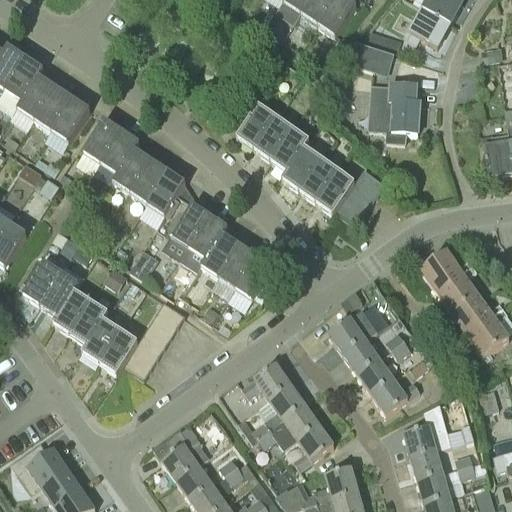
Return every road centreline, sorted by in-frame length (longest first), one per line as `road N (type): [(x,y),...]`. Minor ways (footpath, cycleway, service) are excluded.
road 1 (residential): [(331,295),(234,178),(167,119),(69,52)]
road 2 (residential): [(476,219),(456,180),(444,121),(453,64),(487,0)]
road 3 (residential): [(107,467),(283,332)]
road 4 (residential): [(283,332),(380,453),(398,511)]
road 5 (residential): [(331,295),(409,237),(476,219)]
